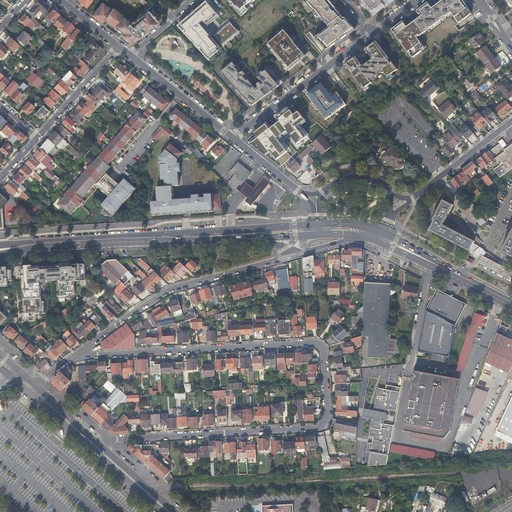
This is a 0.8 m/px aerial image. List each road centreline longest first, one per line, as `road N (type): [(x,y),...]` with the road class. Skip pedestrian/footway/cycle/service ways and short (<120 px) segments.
road 1 (residential): [(94,440),(320,427),(328,415),(326,353),(100,357),(87,346)]
road 2 (primary): [(316,224),(0,245)]
road 3 (primary): [(0,255),(261,237)]
road 4 (residential): [(290,257),(171,289),(87,346)]
road 5 (unknown): [(326,67),(357,103),(483,7)]
road 6 (residential): [(374,31),(232,138)]
road 7 (primary): [(360,237),(511,306)]
road 8 (primary): [(511,300),(381,232)]
road 9 (residential): [(130,55),(232,138)]
road 10 (residential): [(511,121),(411,199)]
road 11 (residential): [(119,46),(36,136)]
